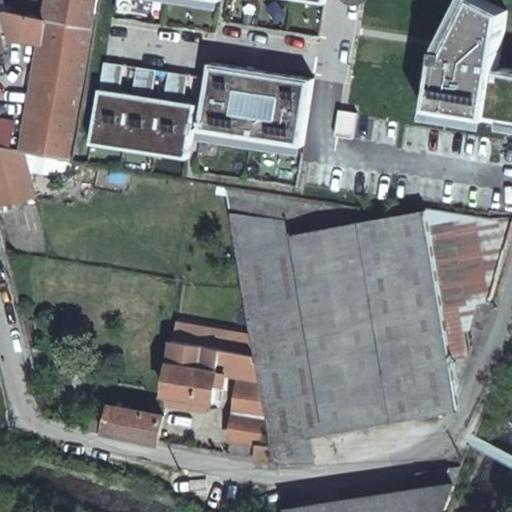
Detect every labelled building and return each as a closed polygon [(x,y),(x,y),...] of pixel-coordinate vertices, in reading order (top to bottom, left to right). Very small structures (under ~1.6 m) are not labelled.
[(46,0),(43,20),(95,32),(100,0),(46,0)] [(153,0),(217,11),(219,2),(204,0),(153,0)] [(438,46),(428,105),(490,115),(489,123),(501,125),(502,117),(511,118),(511,67),(497,65),(507,9),(489,0),(469,0),(446,47),(438,46)] [(446,47),(469,0),(460,0),(438,46),(446,47)] [(26,150),(27,154),(74,161),(95,32),(43,20),(8,11),(0,13),(0,40),(9,39),(41,43),(26,144),(20,143),(20,149),(26,150)] [(100,90),(197,106),(201,79),(104,63),(100,90)] [(313,79),(210,63),(199,130),(302,146),(313,79)] [(188,160),(197,106),(100,90),(91,144),(188,160)] [(489,123),(490,115),(428,105),(427,113),(489,123)] [(358,110),(340,107),(336,133),(354,136),(358,110)] [(501,125),(511,127),(511,118),(502,117),(501,125)] [(0,146),(12,148),(16,121),(0,118),(0,146)] [(301,155),(302,146),(199,130),(198,138),(301,155)] [(0,206),(37,197),(27,154),(26,150),(20,149),(12,148),(0,146),(0,206)] [(226,186),(231,212),(247,214),(252,191),(226,186)] [(428,207),(356,219),(356,216),(282,201),(286,219),(247,214),(231,212),(253,341),(278,461),(304,462),(298,433),(447,406),(458,379),(453,353),(466,351),(460,317),(479,324),(489,298),(488,297),(511,220),(511,210),(492,204),(492,210),(428,206),(428,207)] [(35,321),(24,324),(34,362),(45,359),(35,321)] [(278,461),(253,341),(211,337),(209,347),(178,342),(167,392),(169,392),(168,397),(172,397),(173,394),(215,401),(218,385),(227,386),(229,375),(242,377),(231,454),(278,461)] [(113,406),(108,430),(160,441),(165,416),(113,406)] [(422,491),(292,509),(292,511),(447,511),(463,468),(420,475),(422,491)]
